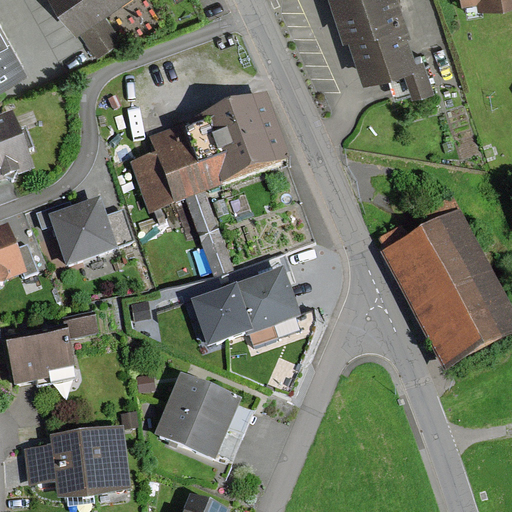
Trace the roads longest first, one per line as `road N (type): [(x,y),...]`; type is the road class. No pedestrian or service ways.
road 1 (residential): [(256,15),(93,78),(80,170),(0,208)]
road 2 (residential): [(380,300),(256,15)]
road 3 (residential): [(380,300),(333,360),(267,511)]
road 4 (residential): [(440,443),(380,300)]
